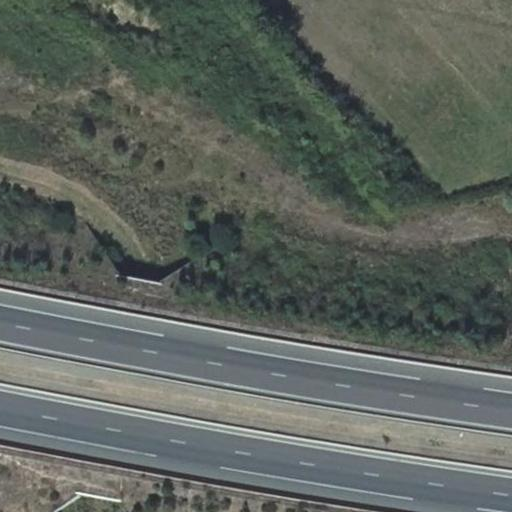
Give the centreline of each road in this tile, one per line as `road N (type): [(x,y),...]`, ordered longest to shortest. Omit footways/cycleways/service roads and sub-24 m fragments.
road 1 (motorway): [(511,397),(311,371),(0,300)]
road 2 (motorway): [(0,400),(313,466),(511,494)]
road 3 (track): [(95,511),(141,281),(106,219),(50,180),(0,168)]
